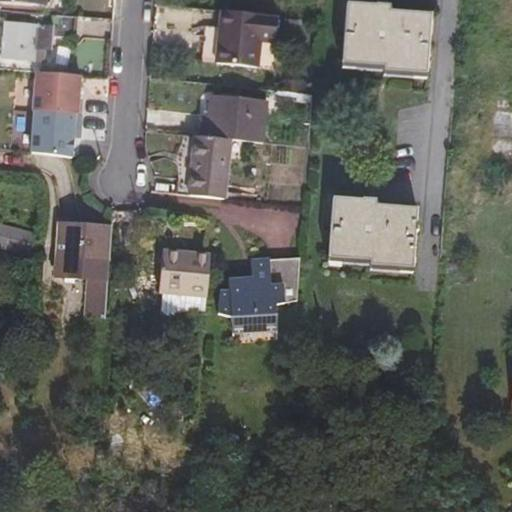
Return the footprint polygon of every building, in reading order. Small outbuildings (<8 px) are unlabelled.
[(424,77),(429,17),(404,15),(388,13),(389,8),(374,6),(374,8),(346,7),(343,65),(384,69),(384,74),(424,77)] [(266,14),(225,11),(220,65),(261,68),(263,43),(265,16),(266,14)] [(62,36),(64,15),(25,12),(24,24),(3,22),(0,46),(0,55),(28,58),(30,47),(43,48),(45,35),(62,36)] [(265,16),(263,43),(279,44),(282,17),(265,16)] [(31,112),(33,112),(78,116),(80,99),(77,99),(79,76),(34,72),(31,112)] [(206,99),(202,139),(219,141),(260,145),(264,105),(206,99)] [(33,112),(28,153),(70,158),(72,138),(72,131),(79,131),(80,116),(78,116),(33,112)] [(178,180),(177,198),(212,201),(219,141),(202,139),(183,137),(178,180)] [(165,180),(163,196),(177,198),(178,180),(165,180)] [(410,272),(415,212),(373,209),(373,204),(359,202),(358,204),(331,202),(327,261),(368,263),(368,270),(410,272)] [(83,306),(106,309),(111,229),(58,224),(56,243),(54,266),(53,277),(85,280),(83,306)] [(35,237),(4,229),(0,244),(0,247),(29,254),(35,237)] [(48,266),(54,266),(56,243),(49,247),(48,266)] [(182,315),(206,317),(210,258),(187,256),(187,260),(160,258),(156,312),(162,319),(177,320),(182,315)] [(278,302),(297,303),(301,259),(272,257),(272,258),(253,257),(252,275),(230,274),(229,286),(219,285),(218,306),(232,311),(232,325),(276,325),(278,302)]
